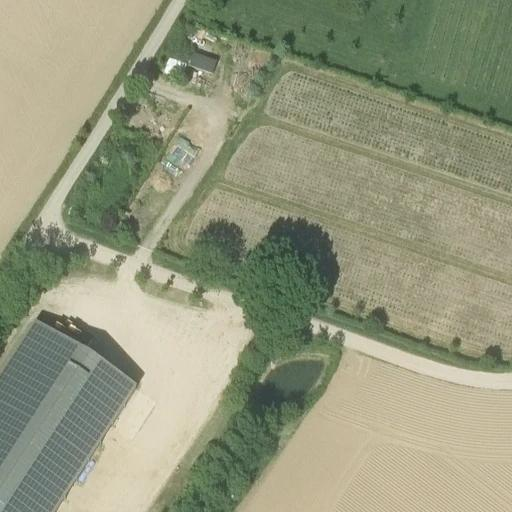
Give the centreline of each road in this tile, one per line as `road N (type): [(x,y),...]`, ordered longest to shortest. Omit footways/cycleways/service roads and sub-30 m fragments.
road 1 (track): [(35,229),(434,367),(511,383)]
road 2 (unclassified): [(0,286),(180,0)]
